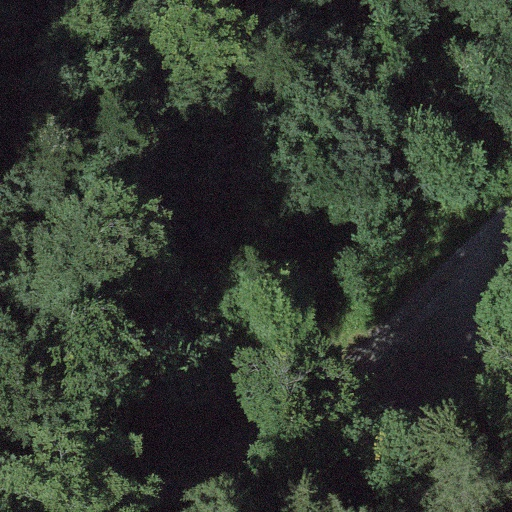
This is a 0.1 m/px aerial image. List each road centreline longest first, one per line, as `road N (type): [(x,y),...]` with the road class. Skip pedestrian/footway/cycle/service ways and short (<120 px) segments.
road 1 (track): [(413,282),(276,406),(171,426),(0,395)]
road 2 (track): [(511,347),(413,282),(511,214)]
